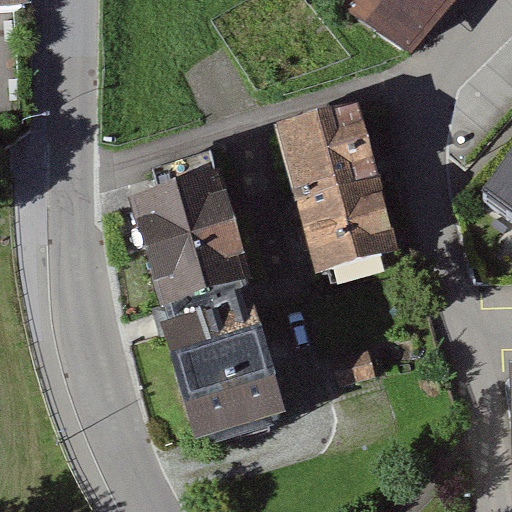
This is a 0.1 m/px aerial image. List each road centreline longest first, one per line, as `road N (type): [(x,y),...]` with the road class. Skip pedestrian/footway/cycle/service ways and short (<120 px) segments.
road 1 (residential): [(497,511),(422,152)]
road 2 (residential): [(157,511),(111,433),(92,368),(71,173)]
road 3 (residential): [(503,0),(446,76),(426,114),(422,152)]
road 4 (residential): [(71,173),(69,0)]
